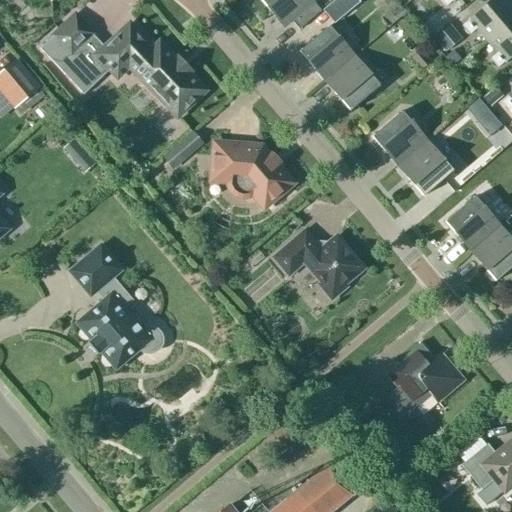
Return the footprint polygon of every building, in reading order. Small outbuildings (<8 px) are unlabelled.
[(259,0),(283,27),(291,21),(298,30),(321,11),(311,0),(259,0)] [(511,19),(511,7),(505,0),(491,0),(469,19),(469,20),(462,26),(469,35),(477,28),(487,41),(511,19)] [(53,36),(39,49),(83,95),(109,70),(116,77),(128,66),(142,81),(161,101),(162,104),(167,109),(170,110),(177,117),(204,91),(188,74),(191,71),(185,65),(177,57),(175,60),(170,55),(159,43),(152,49),(129,25),(105,47),(74,15),(53,36)] [(443,47),(462,39),(453,17),(434,24),(443,47)] [(511,55),(511,19),(487,41),(497,53),(490,59),(497,68),(504,62),(505,62),(511,55)] [(299,52),(310,65),(324,81),(343,65),(354,56),(328,26),(299,52)] [(406,58),(417,72),(430,60),(419,47),(406,58)] [(354,56),(343,65),(324,81),(349,111),(379,86),(354,56)] [(43,96),(36,88),(38,87),(15,59),(0,71),(0,93),(12,108),(13,107),(20,115),(43,96)] [(508,96),(501,103),(509,111),(511,108),(511,92),(508,96)] [(401,111),(371,137),(397,167),(427,141),(401,111)] [(469,150),(481,164),(503,146),(491,131),(469,150)] [(185,136),(161,157),(171,169),(195,148),(185,136)] [(74,139),(64,148),(74,159),(84,150),(74,139)] [(397,167),(422,196),(452,171),(427,141),(397,167)] [(263,206),(290,183),(260,149),(215,145),(212,180),(230,181),(230,186),(233,191),(237,194),(242,196),(248,195),(252,192),(263,206)] [(0,195),(2,194),(0,192),(0,237),(10,229),(0,217),(0,195)] [(499,226),(474,197),(444,222),(470,252),(499,226)] [(511,267),(511,241),(499,226),(470,252),(495,281),(511,267)] [(346,287),(343,284),(362,268),(336,238),(326,246),(325,245),(317,244),(315,246),(303,232),(273,258),(288,276),(304,262),(321,282),(318,285),(331,300),(346,287)] [(131,301),(112,278),(121,270),(100,245),(68,272),(90,297),(96,292),(103,300),(75,323),(91,342),(87,345),(96,355),(100,352),(115,370),(139,349),(144,352),(149,353),(154,352),(158,349),(161,344),(161,339),(159,334),(156,331),(151,329),(146,329),(141,331),(122,309),(131,301)] [(458,380),(438,357),(434,360),(420,343),(396,362),(406,374),(406,380),(380,402),(399,423),(431,396),(435,400),(458,380)] [(511,484),(511,441),(496,455),(487,444),(461,465),(481,490),(494,479),(504,491),(511,484)] [(329,463),(297,488),(268,511),(235,511),(230,505),(220,511),(333,511),(355,495),(329,463)] [(237,494),(236,498),(236,500),(237,504),(239,508),(243,510),(247,511),(250,511),(254,509),(257,506),(259,503),(260,499),(259,495),(257,492),(254,489),(250,487),(247,487),(243,488),(240,490),(237,494)] [(373,489),(366,495),(371,501),(379,496),(373,489)] [(385,501),(371,511),(393,511),(385,501)]
